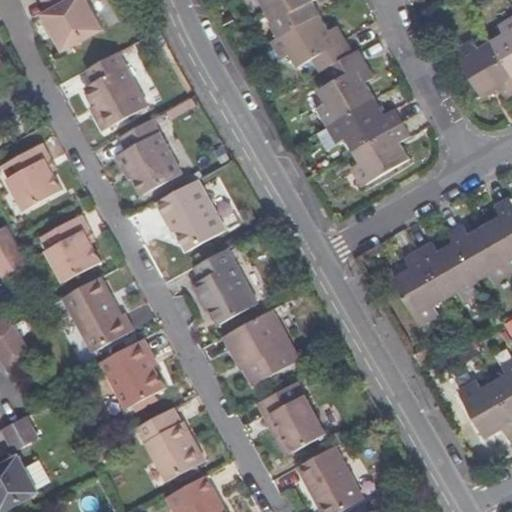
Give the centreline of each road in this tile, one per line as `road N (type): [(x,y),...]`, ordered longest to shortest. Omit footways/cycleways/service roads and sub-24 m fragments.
road 1 (residential): [(47,80),(277,511)]
road 2 (tertiary): [(323,263),(178,0)]
road 3 (tertiary): [(467,508),(323,263)]
road 4 (residential): [(475,171),(387,0)]
road 5 (residential): [(475,171),(323,263)]
